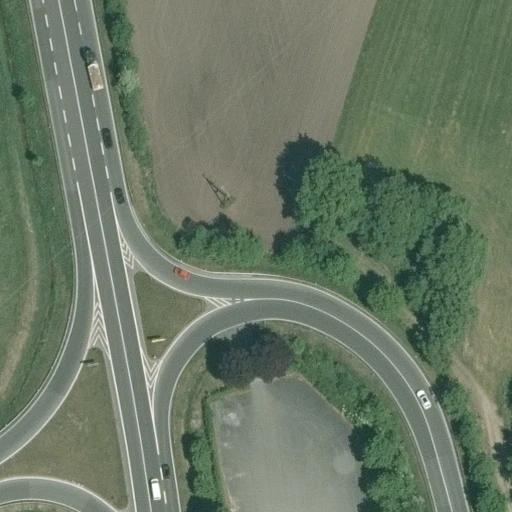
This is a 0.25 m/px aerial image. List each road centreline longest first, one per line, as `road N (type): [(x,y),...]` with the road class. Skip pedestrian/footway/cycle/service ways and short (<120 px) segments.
road 1 (primary): [(151,511),(85,129)]
road 2 (primary): [(85,129),(82,327),(43,411),(0,452)]
road 3 (primary): [(272,301),(327,312),(391,360),(432,435),(450,511)]
road 4 (primary): [(272,301),(205,287),(150,262),(125,226),(85,129)]
road 5 (primary): [(166,511),(160,380),(204,326),(272,301)]
road 6 (primary): [(85,129),(59,0)]
